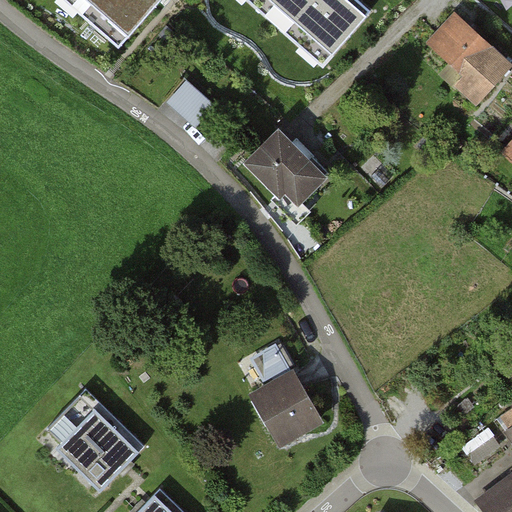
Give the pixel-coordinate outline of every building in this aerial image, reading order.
[(68,0),(120,45),(160,0),(68,0)] [(359,0),(246,0),(324,69),(374,13),(359,0)] [(511,64),(465,22),(439,51),(467,77),(459,86),(477,102),(511,64)] [(211,107),(187,85),(173,101),(198,122),(211,107)] [(280,131),(243,165),(291,215),(328,181),(280,131)] [(323,428),(289,370),(245,395),(279,453),(323,428)] [(145,446),(86,389),(41,435),(100,492),(145,446)] [(511,478),(479,502),(487,511),(511,511),(511,429),(511,430),(511,432),(511,478)] [(184,511),(161,489),(138,511),(184,511)]
